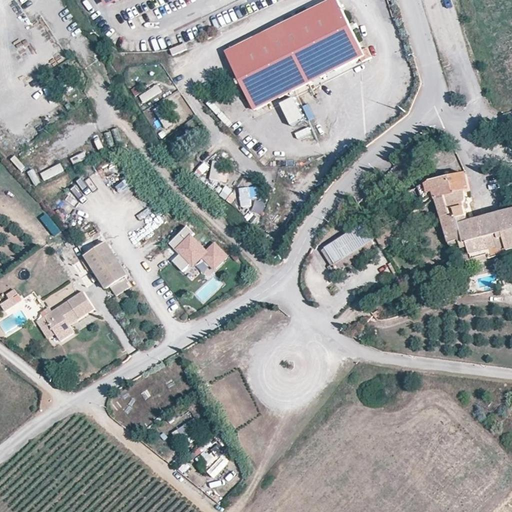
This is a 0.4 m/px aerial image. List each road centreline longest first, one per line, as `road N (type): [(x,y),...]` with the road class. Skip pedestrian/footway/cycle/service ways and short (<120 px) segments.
road 1 (unclassified): [(412,0),(436,86),(420,118),(345,184),(281,282)]
road 2 (unclassified): [(281,282),(72,403),(0,457)]
road 3 (track): [(0,348),(212,511)]
road 4 (unclassified): [(281,282),(363,355),(511,376)]
road 5 (unknown): [(300,304),(260,363),(268,394),(294,396),(320,383),(328,326)]
